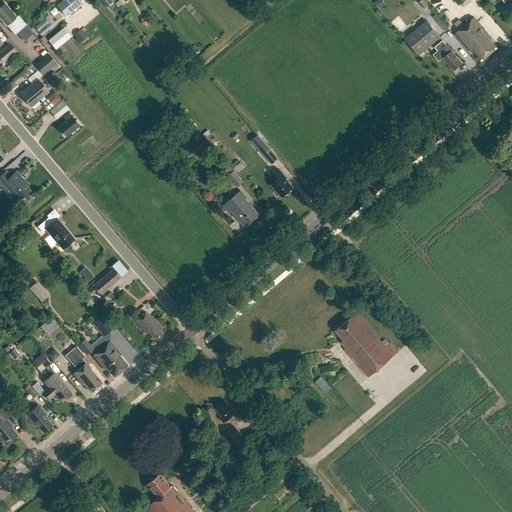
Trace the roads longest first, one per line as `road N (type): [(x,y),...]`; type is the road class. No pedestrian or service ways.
road 1 (tertiary): [(191,330),(511,57)]
road 2 (unclassified): [(191,330),(0,107)]
road 3 (tertiary): [(0,493),(191,330)]
road 4 (unclassified): [(344,511),(191,330)]
